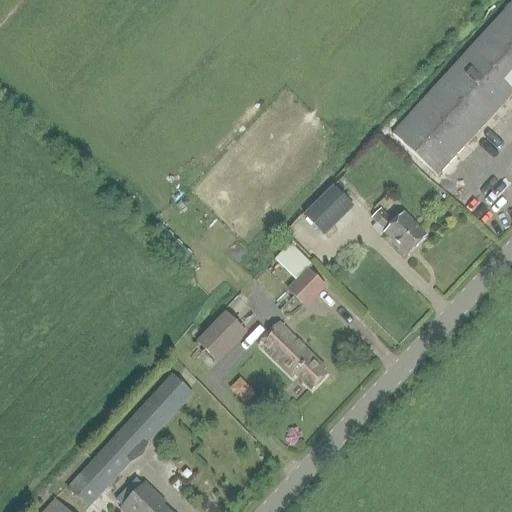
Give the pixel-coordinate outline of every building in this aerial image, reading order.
[(511,94),(511,2),(391,135),(437,176),(511,94)] [(353,208),(332,187),(302,217),(324,238),(353,208)] [(374,223),(371,227),(379,235),(383,232),(405,256),(425,236),(402,213),(392,222),(379,209),(370,218),(374,223)] [(314,300),(326,289),(306,269),(294,281),(314,300)] [(246,334),(223,312),(195,343),(218,364),(246,334)] [(294,375),(311,390),(326,375),(320,370),(323,367),(277,324),(257,345),(291,378),(294,375)] [(190,395),(170,376),(67,488),(88,507),(190,395)] [(235,387),(246,400),(258,390),(246,377),(235,387)] [(168,511),(161,505),(164,503),(144,484),(128,501),(123,497),(116,504),(121,508),(120,510),(122,511),(168,511)] [(64,511),(53,501),(42,511),(64,511)]
